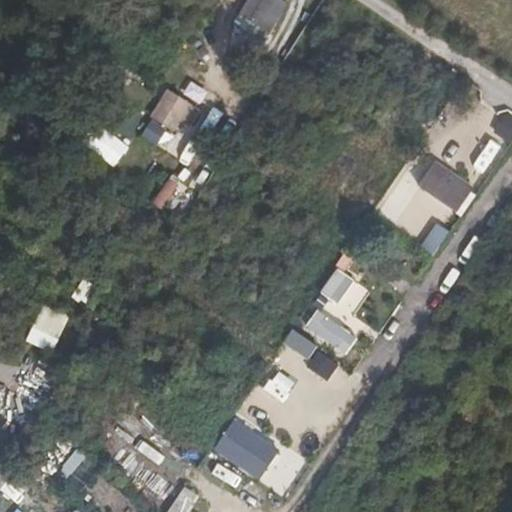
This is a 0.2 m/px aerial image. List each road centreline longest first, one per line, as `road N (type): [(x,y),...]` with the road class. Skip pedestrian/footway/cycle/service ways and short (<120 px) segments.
road 1 (unknown): [(511,190),(349,384)]
road 2 (unclassified): [(367,0),(511,92)]
